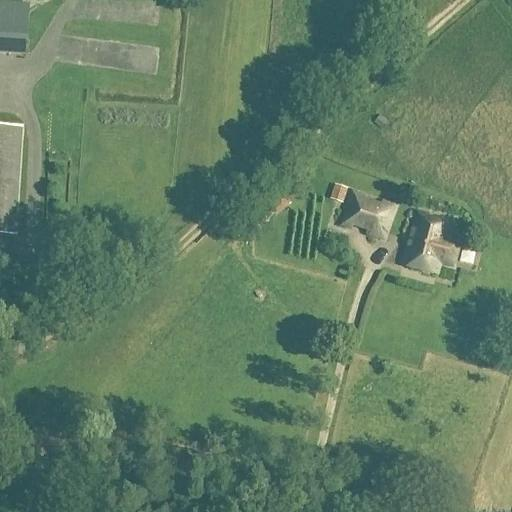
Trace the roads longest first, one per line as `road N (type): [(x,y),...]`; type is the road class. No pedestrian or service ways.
road 1 (track): [(47,331),(126,281),(277,161),(449,0)]
road 2 (unclassified): [(324,496),(0,433)]
